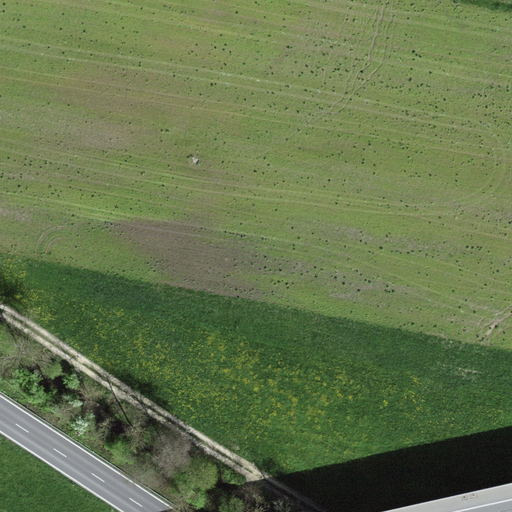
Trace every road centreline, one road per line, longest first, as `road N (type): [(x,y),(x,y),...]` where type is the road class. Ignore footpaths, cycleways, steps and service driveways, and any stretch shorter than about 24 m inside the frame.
road 1 (track): [(314,511),(0,310)]
road 2 (primary): [(0,413),(149,511)]
